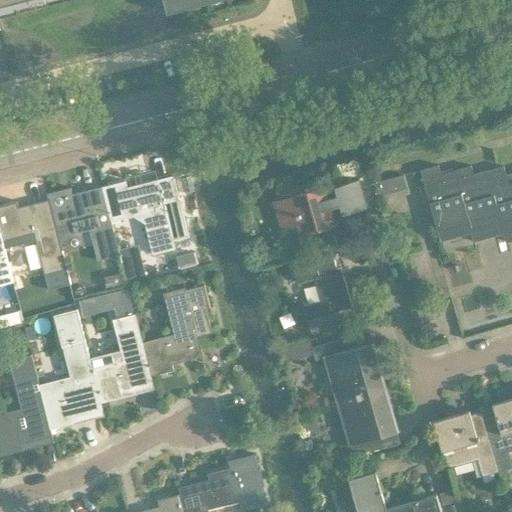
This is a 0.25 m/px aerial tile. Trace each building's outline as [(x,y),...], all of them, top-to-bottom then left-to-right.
[(0,0),(0,5),(19,0),(163,0),(166,7),(167,13),(169,13),(168,10),(176,8),(176,10),(177,10),(177,8),(189,5),(189,7),(190,6),(190,4),(202,1),(202,3),(203,3),(203,1),(206,0),(0,0)] [(511,240),(511,173),(506,175),(503,166),(473,175),(471,166),(441,174),(438,165),(420,170),(440,241),(471,232),(473,241),(503,233),(506,242),(511,240)] [(111,221),(112,220),(142,213),(153,254),(175,248),(165,209),(181,205),(173,175),(172,175),(172,176),(158,180),(158,179),(127,187),(125,180),(103,186),(102,186),(111,221)] [(379,181),(383,195),(407,188),(403,175),(379,181)] [(327,243),(339,239),(332,213),(365,204),(358,180),(325,190),(325,188),(275,202),(282,228),(298,223),(301,234),(323,228),(327,243)] [(46,193),(48,199),(49,199),(56,227),(87,219),(97,260),(120,255),(112,220),(111,221),(102,186),(103,186),(72,193),(70,187),(46,193)] [(17,201),(0,204),(0,232),(4,247),(35,239),(48,290),(71,284),(56,227),(49,199),(48,199),(18,207),(17,201)] [(0,285),(13,282),(4,247),(0,232),(0,285)] [(192,253),(178,256),(181,268),(195,264),(192,253)] [(312,334),(342,325),(338,310),(352,307),(337,254),(292,266),(297,284),(315,279),(321,301),(304,306),(312,334)] [(121,273),(104,277),(107,286),(123,282),(121,273)] [(173,334),(142,341),(151,376),(174,370),(172,364),(203,356),(198,335),(212,331),(206,308),(210,307),(204,285),(186,290),(185,287),(163,292),(173,334)] [(153,382),(151,376),(142,341),(135,313),(112,319),(123,360),(92,368),(101,403),(124,397),(122,390),(153,382)] [(32,326),(26,327),(28,339),(35,337),(32,326)] [(327,357),(339,400),(383,387),(371,343),(358,347),(354,335),(312,347),(315,360),(327,357)] [(103,409),(101,403),(92,368),(85,340),(62,346),(73,387),(42,395),(50,429),(51,429),(74,423),(72,417),(103,409)] [(304,341),(289,346),(293,360),(308,355),(304,341)] [(42,395),(31,354),(9,360),(22,414),(0,419),(0,455),(23,450),(22,444),(52,436),(51,429),(50,429),(42,395)] [(396,431),(383,387),(339,400),(352,443),(340,446),(344,459),(386,447),(383,435),(396,431)] [(511,402),(482,411),(499,471),(511,467),(507,451),(511,449),(511,402)] [(482,476),(499,471),(482,411),(436,424),(449,469),(450,469),(449,467),(477,459),(482,476)] [(209,479),(178,487),(180,494),(185,511),(209,511),(208,509),(239,501),(241,509),(265,502),(261,487),(264,486),(260,467),(258,468),(255,454),(228,460),(230,467),(207,473),(209,479)] [(358,511),(386,511),(386,508),(376,470),(349,478),(358,511)] [(440,493),(443,504),(456,500),(453,489),(440,493)] [(185,511),(180,494),(157,500),(159,506),(135,511),(185,511)] [(441,511),(437,494),(386,508),(386,511),(441,511)]
